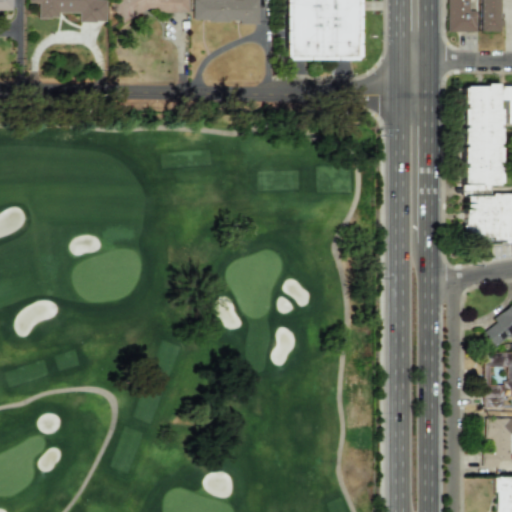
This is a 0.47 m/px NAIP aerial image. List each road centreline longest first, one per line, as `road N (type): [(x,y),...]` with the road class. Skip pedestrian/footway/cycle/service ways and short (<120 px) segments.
road 1 (primary): [(396,56),(394,511)]
road 2 (residential): [(0,88),(429,93)]
road 3 (primary): [(430,511),(430,243)]
road 4 (residential): [(450,278),(450,511)]
road 5 (primary): [(430,243),(429,93)]
